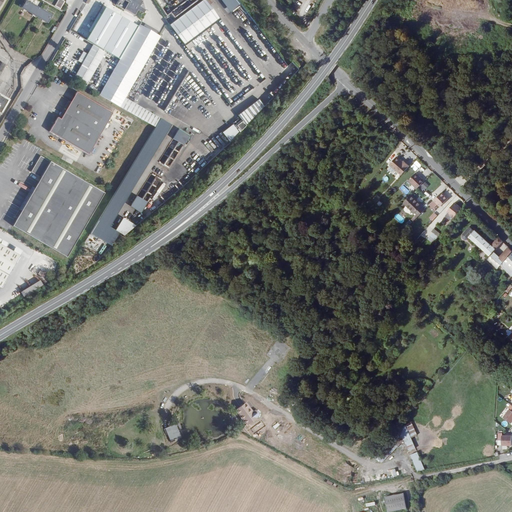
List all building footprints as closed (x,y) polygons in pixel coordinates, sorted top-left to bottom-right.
[(48,21),(52,14),(27,0),(23,7),(48,21)] [(60,9),(65,1),(63,0),(58,0),(55,5),(60,9)] [(119,0),(118,4),(131,12),(137,0),(119,0)] [(185,44),(224,18),(211,0),(199,0),(178,14),(181,18),(171,24),(185,44)] [(220,0),(229,13),(241,5),(237,0),(220,0)] [(169,16),(175,21),(178,18),(173,12),(169,16)] [(120,25),(109,19),(75,77),(86,84),(120,25)] [(116,229),(170,121),(128,100),(161,34),(139,23),(101,98),(152,123),(95,236),(114,246),(120,233),(129,238),(135,224),(124,218),(118,230),(116,229)] [(90,152),(113,110),(76,90),(70,100),(61,118),(58,116),(50,131),(90,152)] [(66,98),(58,116),(61,118),(70,100),(66,98)] [(256,99),(234,114),(238,120),(231,125),(230,124),(220,132),(224,138),(264,110),(256,99)] [(179,129),(174,139),(186,145),(191,135),(179,129)] [(107,189),(42,155),(33,172),(42,177),(34,193),(90,222),(107,189)] [(402,173),(410,163),(403,158),(403,160),(396,155),(390,164),(402,173)] [(418,188),(425,179),(416,171),(409,180),(418,188)] [(403,185),(399,188),(405,194),(409,191),(403,185)] [(434,200),(441,206),(449,196),(442,191),(434,200)] [(34,193),(20,219),(76,248),(90,222),(34,193)] [(412,194),(405,203),(416,213),(417,212),(421,216),(426,209),(423,206),(424,205),(412,194)] [(143,213),(149,202),(138,196),(131,206),(143,213)] [(454,219),(462,208),(456,203),(448,212),(449,213),(451,214),(449,216),(454,219)] [(433,212),(428,217),(432,221),(437,215),(433,212)] [(471,237),(476,231),(471,227),(467,231),(464,235),(464,238),(467,240),(469,239),(471,237)] [(439,237),(442,234),(435,228),(432,232),(439,237)] [(497,250),(504,241),(500,237),(493,245),(476,230),(476,231),(471,237),(492,255),(497,250)] [(431,232),(427,240),(433,242),(436,235),(431,232)] [(22,253),(0,241),(0,284),(4,287),(22,253)] [(511,249),(509,246),(501,254),(507,259),(511,252),(511,249)] [(497,259),(501,254),(497,250),(492,255),(497,259)] [(503,264),(507,259),(501,254),(497,259),(492,255),(488,260),(498,269),(503,264)] [(511,264),(507,259),(503,264),(511,271),(511,264)] [(22,293),(25,298),(44,285),(41,280),(22,293)] [(14,300),(19,295),(14,291),(10,296),(14,300)] [(511,423),(511,421),(511,409),(509,408),(503,417),(511,423)] [(407,451),(415,448),(411,438),(417,435),(412,424),(412,423),(412,422),(398,427),(407,451)] [(167,428),(172,440),(183,436),(178,424),(167,428)] [(511,441),(511,433),(502,434),(502,445),(511,445),(511,441)] [(394,440),(377,457),(382,462),(399,444),(394,440)] [(417,452),(409,455),(417,472),(424,469),(417,452)] [(385,497),(388,511),(406,509),(404,494),(385,497)]
